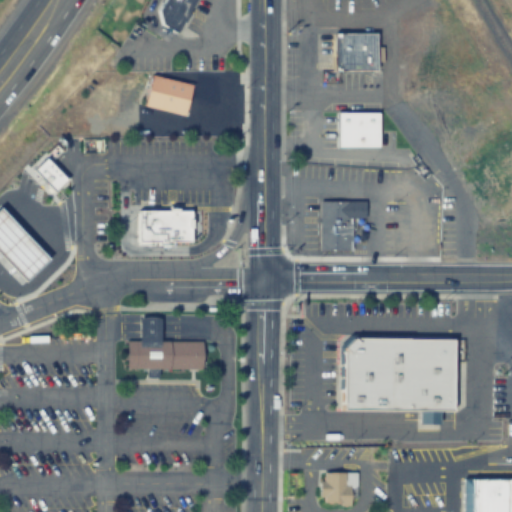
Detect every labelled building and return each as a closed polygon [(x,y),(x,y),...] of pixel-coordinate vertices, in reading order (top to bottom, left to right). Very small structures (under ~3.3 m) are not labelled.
[(163,0),(193,0),(175,31),(162,23),(157,10),(163,0)] [(334,34),(334,71),(375,71),(375,34),(334,34)] [(143,105),(182,115),(190,86),(151,75),(143,105)] [(336,113),(377,112),(377,148),(336,148),(336,113)] [(449,136),(444,141),(441,149),(476,210),(483,217),(494,217),(511,206),(511,129),(506,119),(500,114),(490,114),(449,136)] [(371,167),(371,193),(379,193),(379,188),(398,188),(398,167),(371,167)] [(319,202),(318,250),(333,250),(333,202),(319,202)] [(136,242),(191,242),(190,209),(136,209),(136,242)] [(125,368),(145,368),(145,377),(157,378),(157,369),(200,369),(201,342),(158,342),(158,319),(139,319),(139,341),(125,341),(125,368)] [(343,407),(451,407),(453,337),(356,337),(344,347),(343,407)] [(358,455),(358,475),(381,475),(381,455),(358,455)] [(350,472),(320,472),(320,503),(350,503),(350,472)] [(464,511),(511,511),(511,478),(465,479),(464,511)]
